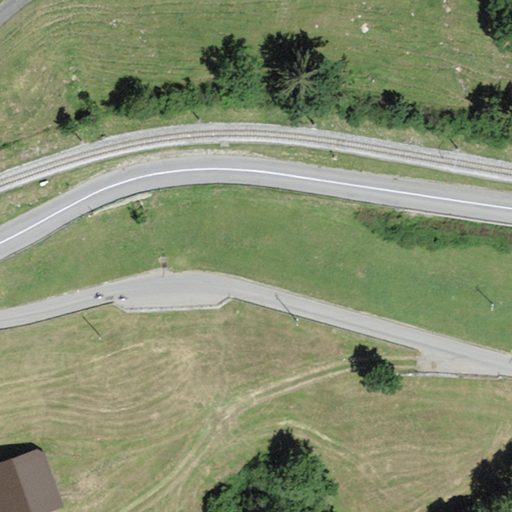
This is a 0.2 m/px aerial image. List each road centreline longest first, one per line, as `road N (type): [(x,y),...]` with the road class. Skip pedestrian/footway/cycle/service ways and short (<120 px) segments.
road 1 (primary): [(511,208),(282,173),(181,170),(100,190),(0,242)]
road 2 (unclassified): [(511,364),(199,282),(144,285),(0,319)]
road 3 (track): [(69,463),(237,396),(317,374),(500,361)]
